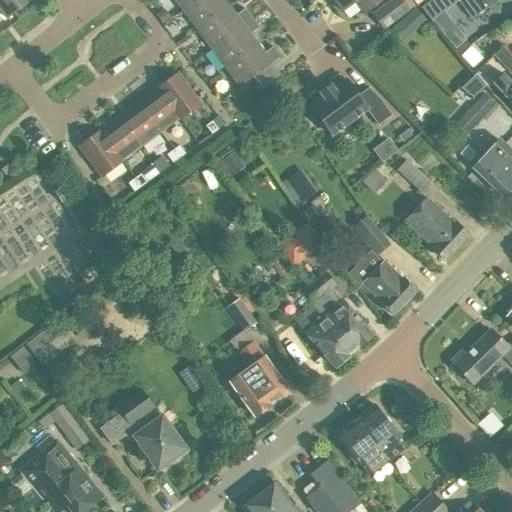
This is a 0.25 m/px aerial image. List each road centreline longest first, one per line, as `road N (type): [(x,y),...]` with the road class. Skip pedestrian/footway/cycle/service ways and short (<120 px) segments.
road 1 (tertiary): [(191,511),(391,351)]
road 2 (residential): [(11,70),(53,114),(77,114),(154,57),(151,34),(129,0)]
road 3 (residential): [(511,484),(391,351)]
road 4 (tertiary): [(391,351),(511,224)]
